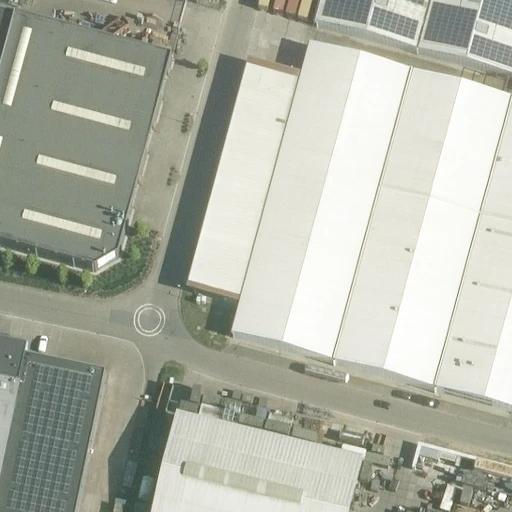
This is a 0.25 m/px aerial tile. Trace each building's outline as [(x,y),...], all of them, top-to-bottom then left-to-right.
[(511,0),(323,0),(316,28),(511,80),(511,0)] [(0,247),(95,274),(119,260),(172,61),(0,15),(0,247)] [(511,102),(311,48),(233,338),(435,393),(511,413),(511,102)] [(0,511),(77,511),(106,376),(26,359),(28,350),(0,344),(0,511)] [(177,419),(153,511),(327,511),(340,459),(177,419)]
